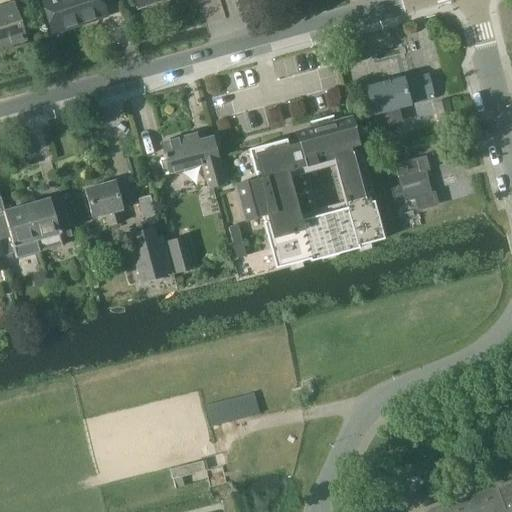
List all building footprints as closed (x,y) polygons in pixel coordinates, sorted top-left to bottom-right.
[(41,0),(53,34),(95,20),(94,18),(106,14),(101,0),(41,0)] [(25,39),(14,3),(0,7),(0,50),(9,47),(9,45),(25,39)] [(402,77),(366,87),(377,128),(400,122),(397,109),(411,106),(410,101),(420,98),(421,102),(434,99),(428,75),(403,81),(402,77)] [(447,99),(434,103),(441,130),(454,127),(447,99)] [(236,184),(245,215),(262,211),(263,216),(261,217),(274,263),(275,269),(309,260),(310,262),(358,249),(357,245),(383,238),(373,201),(371,201),(370,196),(371,196),(360,151),(358,151),(356,146),(358,146),(351,117),(333,122),(332,117),(333,117),(333,115),(310,121),(310,123),(312,122),(313,127),(295,132),(298,142),(287,145),(286,139),(248,149),(254,173),(256,173),(258,178),(236,184)] [(168,174),(174,173),(176,174),(182,172),(183,170),(202,165),(208,188),(225,183),(212,136),(197,140),(195,133),(161,142),(165,157),(161,158),(165,174),(168,173),(168,174)] [(425,156),(384,167),(393,198),(403,195),(405,202),(414,200),(417,211),(438,206),(434,191),(431,192),(425,171),(429,170),(425,156)] [(124,222),(121,211),(123,211),(115,180),(85,188),(93,218),(105,215),(108,226),(124,222)] [(27,205),(39,252),(63,245),(61,239),(72,236),(61,198),(51,201),(50,198),(27,205)] [(16,258),(39,252),(27,205),(3,211),(4,215),(0,215),(0,240),(4,255),(15,252),(16,258)] [(237,225),(227,228),(232,243),(228,244),(232,259),(245,256),(237,225)] [(157,237),(156,233),(154,227),(127,234),(140,283),(167,276),(167,275),(173,273),(163,235),(157,237)] [(182,237),(167,241),(175,273),(191,269),(182,237)] [(8,304),(15,302),(12,292),(6,294),(8,304)] [(175,470),(178,483),(239,468),(236,455),(175,470)] [(511,511),(511,479),(428,511),(511,511)]
